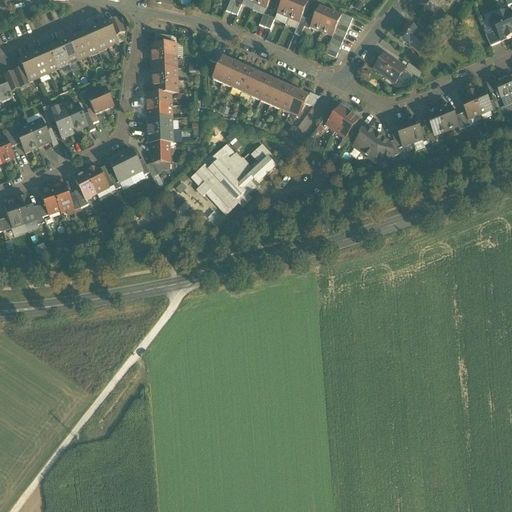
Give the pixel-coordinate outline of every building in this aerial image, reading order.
[(270,0),(257,0),(255,6),(266,10),(270,0)] [(283,0),(277,15),(288,20),(296,0),(283,0)] [(308,3),(300,0),(296,0),(288,20),(299,25),(302,19),(308,3)] [(424,0),(420,6),(433,15),(443,0),(424,0)] [(253,11),(255,6),(244,1),(242,7),(253,11)] [(226,13),(232,15),(236,4),(231,2),(226,13)] [(364,6),(358,2),(354,9),(360,12),(364,6)] [(242,7),(236,4),(232,15),(237,17),(242,7)] [(264,16),(266,10),(255,6),(253,11),(252,12),(263,17),(264,16)] [(321,34),(330,13),(319,8),(315,18),(310,29),(321,34)] [(496,32),(501,42),(511,37),(511,18),(509,12),(504,15),(501,14),(498,15),(497,18),(491,20),(490,24),(492,28),(494,33),(496,32)] [(341,18),(330,13),(321,34),(332,39),(334,36),(336,31),(338,26),(340,21),(341,18)] [(288,20),(277,15),(275,21),(274,21),(285,26),(288,20)] [(259,27),(265,29),(269,18),(264,16),(263,17),(259,27)] [(304,29),(309,31),(310,29),(315,18),(310,16),(307,21),(304,29)] [(353,20),(342,16),(341,18),(340,21),(351,25),(353,20)] [(275,21),(269,18),(265,29),(270,31),(274,21),(275,21)] [(109,23),(116,38),(125,34),(118,19),(109,23)] [(294,35),(300,38),(304,29),(307,21),(302,19),(299,25),(296,31),(294,35)] [(288,20),(285,26),(296,31),(299,25),(288,20)] [(351,25),(340,21),(338,26),(349,30),(351,25)] [(109,23),(99,27),(108,49),(119,45),(116,38),(109,23)] [(410,46),(419,53),(426,44),(419,39),(417,42),(414,40),(416,37),(419,34),(407,25),(397,37),(410,46)] [(349,30),(338,26),(336,31),(346,35),(349,30)] [(423,35),(436,45),(442,36),(429,26),(423,35)] [(99,27),(89,32),(99,53),(108,49),(99,27)] [(494,33),(492,28),(483,31),(486,37),(494,33)] [(346,35),(336,31),(334,36),(344,40),(346,35)] [(89,32),(79,36),(89,58),(99,53),(89,32)] [(485,37),(490,48),(502,43),(501,42),(496,32),(494,33),(486,37),(485,37)] [(79,36),(69,40),(79,62),(89,58),(79,36)] [(150,52),(150,59),(177,58),(176,45),(172,45),(171,38),(155,36),(156,46),(152,46),(152,52),(150,52)] [(344,40),(334,36),(332,39),(331,40),(342,45),(344,40)] [(69,40),(59,44),(69,66),(79,62),(69,40)] [(342,45),(331,40),(329,45),(340,50),(342,45)] [(59,44),(49,49),(59,71),(69,66),(59,44)] [(340,50),(329,45),(327,50),(338,55),(340,50)] [(49,49),(40,53),(49,75),(59,71),(49,49)] [(338,55),(327,50),(325,55),(336,60),(338,55)] [(209,62),(214,64),(219,54),(214,51),(209,62)] [(40,53),(30,57),(39,79),(49,75),(40,53)] [(224,56),(219,54),(214,64),(219,66),(222,60),(224,56)] [(374,70),(394,85),(406,70),(385,55),(374,70)] [(29,84),(39,79),(30,57),(19,62),(22,69),(29,84)] [(153,66),(153,71),(177,70),(177,58),(150,59),(151,66),(153,66)] [(213,81),(222,86),(232,64),(222,60),(219,66),(213,81)] [(242,68),(232,64),(222,86),(232,90),(242,68)] [(409,65),(406,70),(418,79),(422,74),(409,65)] [(251,73),(242,68),(232,90),(241,94),(251,73)] [(25,87),(30,85),(29,84),(22,69),(18,71),(25,87)] [(151,77),(151,84),(177,83),(177,70),(153,71),(153,77),(151,77)] [(21,89),(25,87),(18,71),(13,73),(21,89)] [(370,74),(362,72),(360,78),(368,80),(370,74)] [(16,91),(21,89),(13,73),(9,75),(16,91)] [(261,77),(251,73),(241,94),(251,99),(261,77)] [(11,93),(16,91),(9,75),(4,77),(7,84),(11,93)] [(270,81),(261,77),(251,99),(260,103),(270,81)] [(500,98),(505,108),(511,105),(511,85),(509,79),(495,86),(498,93),(495,94),(498,100),(500,98)] [(280,85),(270,81),(260,103),(270,107),(280,85)] [(154,91),(154,96),(171,96),(178,95),(177,83),(151,84),(152,91),(154,91)] [(0,87),(0,102),(3,103),(14,99),(11,93),(7,84),(0,87)] [(491,96),(495,94),(498,93),(495,86),(494,84),(487,87),(491,96)] [(289,90),(280,85),(270,107),(279,112),(289,90)] [(299,94),(289,90),(279,112),(289,116),(299,94)] [(93,109),(95,116),(113,108),(106,91),(95,96),(95,94),(87,98),(93,109)] [(473,93),(470,94),(480,117),(490,112),(491,112),(488,105),(482,92),(474,95),(473,93)] [(309,98),(299,94),(289,116),(299,120),(305,105),(309,98)] [(469,122),(480,117),(470,94),(467,96),(468,98),(460,101),(465,114),(469,122)] [(305,105),(310,107),(315,97),(310,95),(309,98),(305,105)] [(145,102),(145,109),(172,108),(171,96),(154,96),(147,96),(147,102),(145,102)] [(490,112),(492,116),(498,113),(493,102),(488,105),(491,112),(490,112)] [(511,112),(511,105),(505,108),(500,110),(503,117),(511,112)] [(65,112),(75,134),(87,128),(88,128),(83,117),(78,106),(65,112)] [(449,106),(438,111),(446,133),(458,129),(454,118),(449,106)] [(75,134),(65,112),(63,107),(51,113),(50,113),(54,122),(62,140),(75,135),(75,134)] [(50,113),(51,113),(49,108),(43,110),(49,124),(54,122),(50,113)] [(148,116),(148,121),(172,120),(172,108),(145,109),(146,116),(148,116)] [(327,128),(335,134),(349,114),(341,108),(335,116),(326,128),(327,128)] [(88,115),(93,126),(99,123),(95,116),(93,109),(87,112),(88,115)] [(435,138),(446,133),(438,111),(426,116),(431,129),(435,138)] [(319,127),(325,131),(327,128),(326,128),(335,116),(330,113),(325,120),(319,127)] [(358,121),(349,114),(335,134),(344,140),(344,141),(350,133),(358,121)] [(465,114),(460,116),(466,130),(472,127),(469,122),(465,114)] [(87,128),(89,134),(95,131),(93,126),(88,115),(83,117),(88,128),(87,128)] [(459,133),(466,130),(460,116),(454,118),(458,129),(459,133)] [(414,119),(405,122),(413,145),(422,142),(418,130),(414,119)] [(146,127),(146,134),(172,133),(172,132),(172,123),(172,120),(148,121),(148,127),(146,127)] [(28,128),(38,149),(51,144),(46,133),(41,122),(28,128)] [(413,145),(405,122),(395,126),(398,134),(403,149),(413,145)] [(8,131),(15,147),(21,145),(16,133),(18,132),(16,128),(8,131)] [(25,155),(38,149),(28,128),(18,132),(16,133),(21,145),(25,155)] [(423,145),(429,143),(425,131),(424,128),(418,130),(422,142),(423,145)] [(353,149),(361,154),(376,135),(367,129),(360,139),(353,149)] [(431,129),(425,131),(429,143),(430,145),(437,143),(435,138),(431,129)] [(15,147),(8,131),(3,134),(6,140),(10,150),(15,147)] [(51,144),(53,149),(59,147),(52,131),(46,133),(51,144)] [(149,146),(152,146),(169,145),(173,145),(172,133),(146,134),(146,141),(148,140),(149,146)] [(347,147),(348,145),(354,137),(350,133),(344,141),(344,140),(342,143),(347,147)] [(392,136),(394,142),(397,151),(403,149),(398,134),(392,136)] [(355,135),(354,137),(348,145),(353,149),(360,139),(355,135)] [(380,139),(376,135),(361,154),(375,165),(393,158),(388,144),(388,145),(380,139)] [(0,142),(0,162),(1,165),(14,160),(10,150),(6,140),(0,142)] [(234,140),(229,144),(236,151),(241,147),(234,140)] [(399,156),(397,151),(394,142),(388,144),(393,158),(399,156)] [(413,145),(415,151),(416,153),(425,150),(424,148),(430,145),(429,143),(423,145),(422,142),(413,145)] [(169,145),(152,146),(152,165),(161,165),(170,165),(169,145)] [(415,151),(413,145),(403,149),(397,151),(399,156),(415,151)] [(258,164),(251,171),(244,178),(246,180),(248,179),(255,187),(257,186),(279,166),(262,148),(252,157),(257,163),(258,164)] [(256,189),(255,187),(248,179),(246,180),(244,178),(251,171),(250,170),(242,161),(241,162),(235,156),(234,158),(226,149),(214,160),(212,158),(203,166),(205,168),(193,179),(201,188),(197,192),(203,198),(207,195),(215,204),(220,200),(222,202),(218,207),(227,216),(239,205),(242,209),(251,201),(248,197),(255,190),(256,189)] [(325,151),(318,149),(316,156),(323,158),(325,151)] [(122,154),(119,156),(131,179),(142,173),(137,163),(131,152),(123,156),(122,154)] [(339,158),(332,155),(328,162),(336,166),(339,158)] [(131,179),(119,156),(116,157),(117,159),(108,163),(114,175),(119,185),(120,184),(131,179)] [(144,177),(150,174),(147,168),(143,161),(137,163),(142,173),(144,177)] [(152,165),(147,168),(150,174),(152,179),(158,177),(160,175),(160,172),(162,172),(161,165),(152,165)] [(401,168),(395,166),(391,173),(397,176),(401,168)] [(86,174),(97,196),(108,190),(107,187),(99,171),(98,169),(86,174)] [(112,185),(109,178),(104,169),(99,171),(107,187),(112,185)] [(145,180),(144,177),(142,173),(131,179),(134,186),(145,180)] [(85,202),(97,196),(86,174),(74,180),(79,191),(85,202)] [(114,175),(109,178),(112,185),(116,191),(122,189),(120,184),(119,185),(114,175)] [(163,187),(158,177),(152,179),(158,190),(163,187)] [(134,186),(131,179),(120,184),(122,189),(123,191),(134,186)] [(117,194),(116,191),(112,185),(107,187),(108,190),(97,196),(100,202),(117,194)] [(187,190),(182,185),(176,190),(181,196),(187,190)] [(64,186),(52,190),(60,213),(61,215),(66,213),(67,214),(68,216),(74,214),(74,213),(68,197),(64,186)] [(60,213),(52,190),(40,195),(44,206),(48,217),(60,213)] [(85,202),(79,191),(74,193),(74,195),(81,210),(88,206),(85,202)] [(68,197),(74,213),(81,210),(74,195),(68,197)] [(185,203),(179,197),(171,204),(177,211),(185,203)] [(28,199),(16,203),(24,226),(36,222),(32,210),(28,199)] [(12,231),(24,226),(16,203),(4,208),(8,220),(12,231)] [(44,206),(38,208),(42,219),(48,217),(44,206)] [(42,219),(38,208),(32,210),(36,222),(38,227),(44,225),(42,219)] [(8,220),(1,222),(3,234),(11,231),(12,231),(8,220)] [(24,226),(27,234),(39,230),(38,227),(36,222),(24,226)] [(27,234),(24,226),(12,231),(11,231),(14,239),(27,234)] [(104,240),(101,234),(94,237),(97,243),(104,240)] [(11,242),(5,243),(7,252),(13,251),(11,242)]
